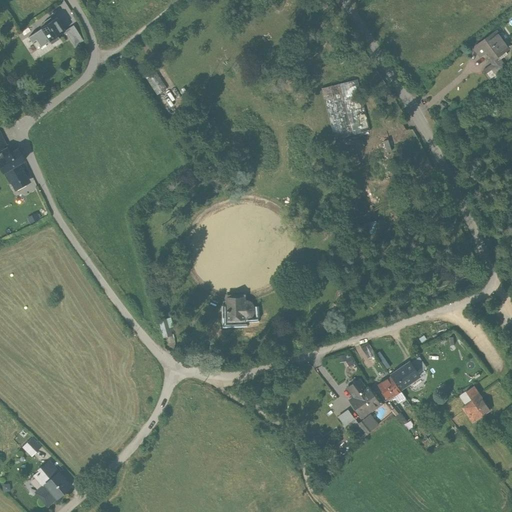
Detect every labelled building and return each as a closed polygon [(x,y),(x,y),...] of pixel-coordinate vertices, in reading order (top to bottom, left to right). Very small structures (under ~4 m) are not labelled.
[(56,19),(41,29),(49,41),(57,35),(64,31),(56,19)] [(76,46),(85,41),(75,25),(66,30),(76,46)] [(41,29),(29,37),(32,41),(37,38),(42,46),(44,44),(49,41),(41,29)] [(495,31),(471,48),(478,58),(485,53),(491,61),(497,57),(508,49),(495,31)] [(60,39),(57,35),(49,41),(52,44),(60,39)] [(32,41),(29,37),(25,40),(36,57),(47,49),(44,44),(42,46),(37,49),(32,41)] [(506,69),(497,57),(491,61),(494,66),(485,72),(491,80),(506,69)] [(143,74),(146,79),(156,73),(153,68),(143,74)] [(146,79),(157,95),(167,89),(156,73),(146,79)] [(334,140),(345,137),(369,131),(357,80),(322,89),(334,140)] [(19,102),(25,111),(33,106),(27,97),(19,102)] [(389,147),(384,128),(369,131),(345,137),(350,157),(389,147)] [(0,153),(0,160),(12,153),(8,147),(1,151),(2,152),(0,153)] [(408,226),(389,147),(350,157),(369,236),(408,226)] [(0,160),(0,164),(5,173),(20,165),(26,162),(19,149),(12,153),(0,160)] [(30,183),(20,165),(5,173),(16,191),(30,183)] [(27,217),(30,224),(40,219),(37,213),(27,217)] [(243,303),(243,296),(227,296),(227,324),(244,324),(244,319),(247,319),(250,318),(252,315),(253,313),(253,310),(252,306),(250,304),(246,303),(243,303)] [(159,321),(163,337),(171,335),(167,319),(159,321)] [(369,344),(360,349),(368,360),(376,354),(369,344)] [(345,354),(338,356),(340,363),(346,361),(347,360),(346,357),(345,354)] [(349,355),(346,357),(347,360),(346,361),(349,367),(354,364),(349,355)] [(415,360),(410,363),(416,372),(421,369),(419,367),(421,365),(418,360),(416,362),(415,360)] [(410,363),(390,377),(400,390),(419,376),(416,372),(410,363)] [(406,399),(400,390),(390,377),(377,385),(387,400),(392,397),(398,404),(406,399)] [(359,380),(347,387),(354,397),(350,400),(361,417),(380,404),(369,387),(366,390),(359,380)] [(490,411),(473,387),(465,392),(471,401),(465,406),(461,408),(463,411),(466,409),(474,421),(490,411)] [(471,401),(465,392),(459,396),(465,406),(471,401)] [(402,425),(407,422),(395,407),(391,410),(402,425)] [(369,417),(358,425),(367,435),(377,427),(369,417)] [(502,418),(493,424),(498,432),(507,426),(502,418)] [(32,438),(24,447),(32,455),(41,447),(32,438)] [(70,486),(49,461),(39,469),(40,470),(35,474),(44,485),(36,491),(47,505),(70,486)]
